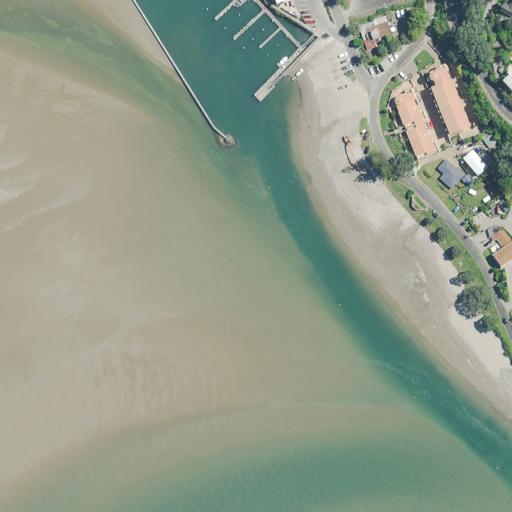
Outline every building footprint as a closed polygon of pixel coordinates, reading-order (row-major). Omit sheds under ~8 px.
[(511,0),(506,0),(501,11),(504,12),(498,23),(508,28),(511,21),(511,0)] [(391,33),(386,21),(383,22),(382,19),(362,26),(363,29),(361,30),(368,50),(378,47),(377,43),(384,41),(382,36),(391,33)] [(472,127),(447,67),(428,75),(452,135),(472,127)] [(511,70),(503,79),(511,88),(511,70)] [(395,99),(406,129),(417,124),(425,121),(421,111),(417,112),(413,101),(417,100),(414,91),(395,99)] [(417,124),(406,129),(419,159),(429,155),(437,152),(433,141),(431,142),(427,133),(430,132),(425,121),(417,124)] [(485,141),(494,152),(499,148),(496,144),(498,142),(492,135),(485,141)] [(489,168),(474,150),(464,158),(480,176),(489,168)] [(466,175),(447,159),(439,169),(445,174),(441,178),(453,189),(462,178),(471,186),(475,181),(467,174),(466,175)] [(498,194),(493,181),(489,182),(493,195),(498,194)] [(471,188),(469,193),(476,196),(478,191),(471,188)] [(483,200),(486,204),(492,199),(489,196),(483,200)] [(511,209),(504,200),(500,204),(507,212),(511,209)] [(495,203),(490,206),(493,211),(498,207),(495,203)] [(503,268),(511,261),(511,239),(504,229),(494,236),(504,249),(494,257),(503,268)]
